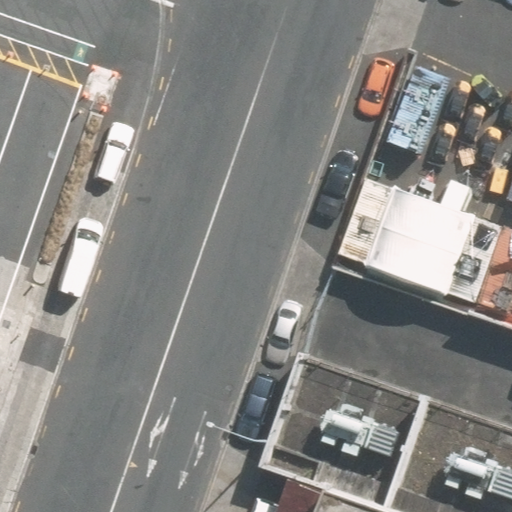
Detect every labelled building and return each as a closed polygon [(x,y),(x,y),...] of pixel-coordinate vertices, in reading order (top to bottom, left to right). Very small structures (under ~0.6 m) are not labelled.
[(122,74),(95,64),(83,95),(109,105),(122,74)] [(0,398),(104,106),(0,68),(0,398)] [(346,243),(375,253),(401,177),(372,167),(346,243)] [(401,177),(375,253),(455,280),(481,204),(401,177)] [(455,280),(484,289),(510,214),(481,204),(455,280)] [(408,511),(302,474),(287,511),(408,511)]
